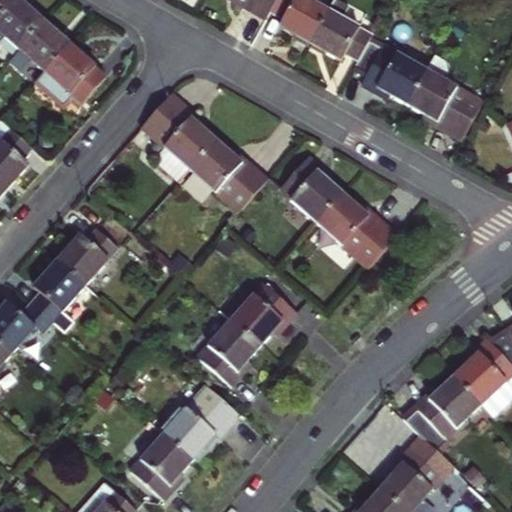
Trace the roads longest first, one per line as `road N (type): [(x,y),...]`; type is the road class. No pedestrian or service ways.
road 1 (residential): [(187,42),(511,232)]
road 2 (residential): [(254,511),(401,342),(511,253)]
road 3 (residential): [(0,257),(187,42)]
